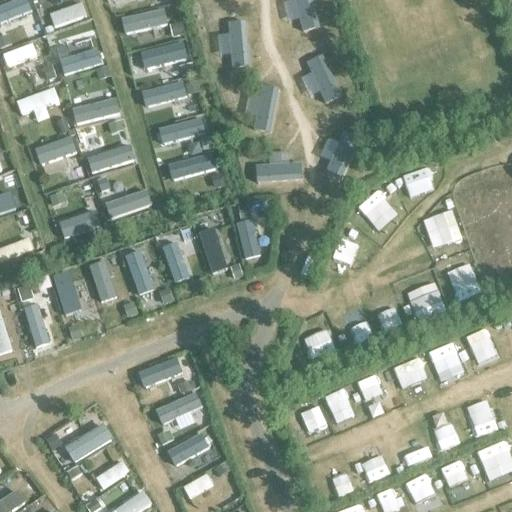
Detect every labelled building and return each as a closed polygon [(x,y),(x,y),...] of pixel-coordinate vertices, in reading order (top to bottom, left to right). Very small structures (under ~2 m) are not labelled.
[(161,14),(127,20),(130,32),(149,29),(150,36),(164,33),(161,14)] [(172,46),(135,57),(139,70),(176,58),(172,46)] [(105,74),(68,85),(72,99),(95,92),(97,97),(109,93),(107,88),(109,88),(105,74)] [(188,84),(153,93),(155,104),(162,102),(164,110),(178,107),(176,99),(191,95),(188,84)] [(54,91),(17,105),(21,118),(58,104),(54,91)] [(89,116),(76,120),(84,144),(96,140),(89,116)] [(187,125),(154,134),(158,147),(191,138),(187,125)] [(71,140),(39,152),(43,163),(80,150),(78,146),(80,145),(75,132),(69,134),(71,140)] [(129,152),(92,163),(96,175),(133,164),(129,152)] [(210,159),(172,167),(174,179),(188,176),(189,181),(203,178),(202,172),(213,170),(210,159)] [(121,219),(156,207),(152,195),(139,199),(136,192),(122,196),(124,204),(117,206),(121,219)] [(0,217),(12,213),(8,202),(0,204),(0,217)] [(256,248),(248,218),(236,221),(244,251),(256,248)] [(221,264),(207,224),(195,228),(209,268),(221,264)] [(0,252),(0,265),(32,253),(28,242),(0,252)] [(184,278),(173,247),(162,251),(173,282),(184,278)] [(128,268),(138,298),(150,294),(144,276),(146,275),(145,270),(141,271),(139,264),(128,268)] [(92,278),(102,309),(114,306),(104,274),(92,278)] [(57,294),(68,329),(80,325),(69,290),(57,294)] [(24,312),(36,351),(50,347),(38,308),(24,312)] [(0,357),(12,354),(0,314),(0,357)] [(176,362),(146,374),(150,384),(170,376),(172,380),(179,378),(177,373),(180,372),(176,362)] [(177,388),(181,397),(201,388),(198,381),(192,384),(191,382),(177,388)] [(185,400),(154,415),(159,427),(168,422),(172,430),(183,425),(179,417),(190,411),(185,400)] [(208,433),(172,453),(178,466),(215,446),(208,433)] [(94,436),(60,457),(67,470),(102,449),(94,436)] [(122,464),(96,482),(103,492),(129,475),(122,464)] [(207,477),(184,490),(190,501),(213,488),(207,477)] [(17,493),(0,504),(0,511),(15,511),(25,506),(17,493)] [(140,499),(121,511),(143,511),(147,509),(140,499)]
